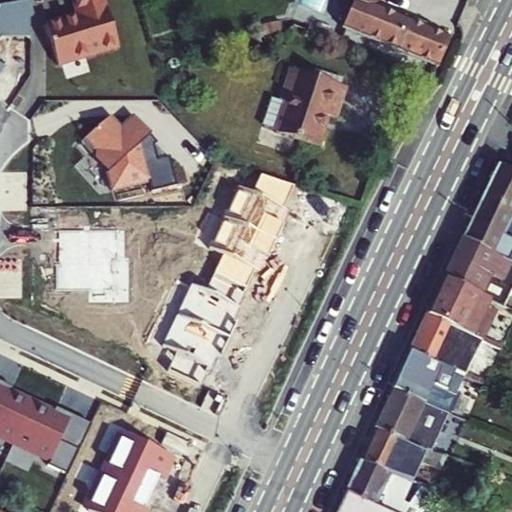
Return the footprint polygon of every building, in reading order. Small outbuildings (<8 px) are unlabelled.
[(32,37),(28,0),(0,4),(0,75),(6,67),(0,62),(0,43),(4,39),(32,37)] [(120,49),(104,0),(63,0),(42,7),(61,67),(120,49)] [(404,18),(403,21),(376,9),(380,0),(353,0),(356,1),(344,29),(436,68),(448,39),(418,27),(420,24),(404,18)] [(313,77),(339,86),(342,77),(316,67),(313,77)] [(280,100),(272,97),(263,122),(277,127),(275,132),(316,145),(326,116),(333,119),(344,88),(339,86),(313,77),(290,69),(280,100)] [(111,202),(179,187),(171,154),(134,115),(120,126),(111,117),(84,145),(105,173),(111,202)] [(511,162),(503,159),(499,167),(511,173),(511,162)] [(483,199),(464,240),(511,266),(511,173),(499,167),(483,199)] [(283,208),(292,188),(261,175),(253,193),(237,186),(222,220),(276,243),(289,211),(283,208)] [(263,273),(276,243),(222,220),(210,250),(222,255),(214,276),(244,289),(253,269),(263,273)] [(124,231),(55,231),(56,291),(89,291),(89,303),(130,302),(129,258),(124,258),(124,231)] [(511,266),(464,240),(444,280),(487,300),(493,303),(511,312),(511,266)] [(237,306),(244,289),(214,276),(207,292),(190,284),(176,315),(227,338),(241,308),(237,306)] [(444,280),(428,316),(470,336),(485,305),(487,300),(444,280)] [(227,338),(176,315),(163,346),(177,352),(168,371),(200,386),(208,369),(212,370),(227,338)] [(470,336),(428,316),(419,335),(410,353),(463,376),(480,341),(470,336)] [(463,376),(410,353),(393,390),(448,413),(463,376)] [(67,474),(90,423),(56,407),(54,412),(9,391),(11,386),(0,381),(0,437),(49,460),(47,465),(67,474)] [(432,452),(448,413),(393,390),(375,430),(432,452)] [(432,452),(375,430),(360,460),(391,474),(412,480),(421,460),(439,467),(443,456),(432,452)] [(149,511),(174,458),(118,432),(82,508),(90,511),(149,511)] [(423,511),(436,487),(412,480),(391,474),(360,460),(354,473),(343,499),(354,504),(356,499),(385,511),(423,511)] [(354,504),(343,499),(336,511),(385,511),(356,499),(354,504)]
